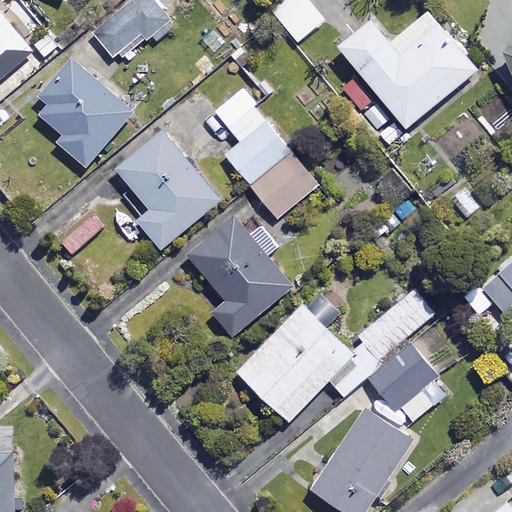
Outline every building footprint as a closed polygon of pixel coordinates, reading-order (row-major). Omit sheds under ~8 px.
[(160,43),(185,25),(166,0),(143,0),(96,36),(116,63),(154,35),(160,43)] [(0,87),(39,55),(0,8),(0,87)] [(409,58),(379,22),(347,49),(414,130),(483,72),(446,27),(409,58)] [(141,118),(82,63),(48,99),(56,107),(47,116),(71,138),(65,144),(93,170),(141,118)] [(295,152),(259,107),(233,127),(247,144),(232,155),(283,219),(318,191),(290,156),(295,152)] [(228,201),(171,133),(125,171),(159,211),(145,222),(168,250),(228,201)] [(511,184),(511,175),(501,162),(459,195),(475,215),(511,184)] [(117,224),(100,203),(61,234),(77,255),(117,224)] [(300,288),(241,217),(194,256),(232,301),(218,314),(239,339),(300,288)] [(511,271),(491,295),(511,314),(511,271)] [(365,343),(357,351),(311,306),(245,373),(295,422),(333,384),(350,401),(442,307),(416,282),(360,338),(365,343)] [(511,374),(511,348),(508,341),(477,361),(493,387),(511,374)] [(369,511),(418,440),(374,411),(321,491),(351,511),(369,511)] [(0,511),(21,511),(20,459),(0,459),(0,511)] [(511,511),(511,503),(511,504),(501,511),(511,511)]
